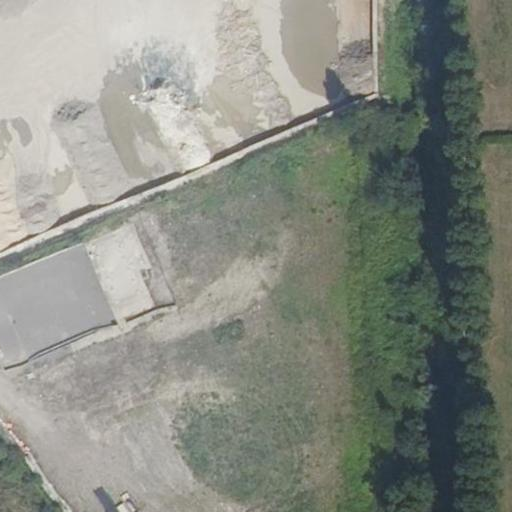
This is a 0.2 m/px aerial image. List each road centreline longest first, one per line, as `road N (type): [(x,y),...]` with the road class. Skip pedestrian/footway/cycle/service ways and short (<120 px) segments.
road 1 (unknown): [(0,49),(162,0)]
road 2 (unknown): [(0,282),(42,271),(133,221)]
